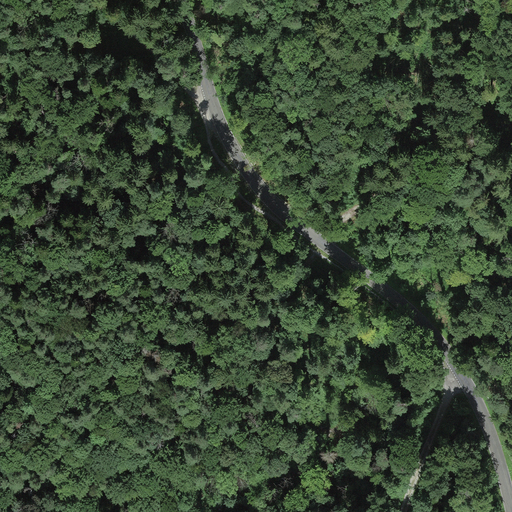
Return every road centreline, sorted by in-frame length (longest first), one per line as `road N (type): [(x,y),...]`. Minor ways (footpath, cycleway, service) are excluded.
road 1 (track): [(0,342),(62,446),(97,457),(130,454),(235,391),(258,365),(283,294),(321,241),(412,177),(427,156),(484,0)]
road 2 (unclassified): [(511,511),(480,408),(425,324),(271,200),(247,170),(213,108),(181,0)]
road 3 (track): [(97,0),(213,108)]
road 4 (track): [(404,511),(459,370)]
